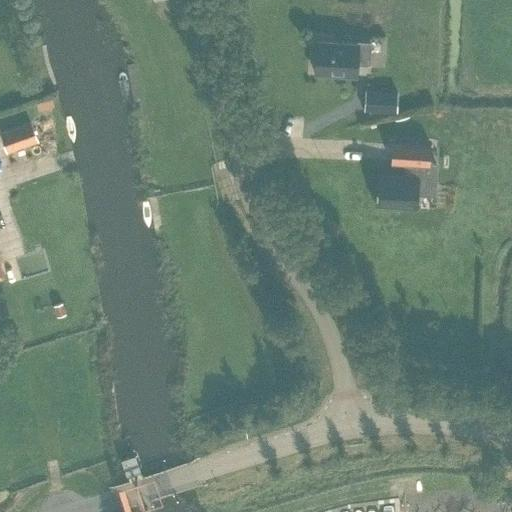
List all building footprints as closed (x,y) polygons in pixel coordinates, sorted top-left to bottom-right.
[(314,73),(356,75),(357,63),(369,64),(370,41),(357,41),(357,43),(316,40),(314,73)] [(397,91),(365,89),(364,109),(396,111),(397,91)] [(52,97),(36,102),(39,110),(54,105),(52,97)] [(1,132),(7,150),(36,140),(30,122),(1,132)] [(430,144),(392,141),(391,161),(407,162),(406,176),(377,174),(375,204),(417,207),(418,193),(434,194),(436,164),(429,163),(430,144)] [(424,282),(427,232),(393,230),(390,280),(424,282)] [(127,465),(129,472),(139,469),(134,452),(121,457),(124,466),(127,465)]
